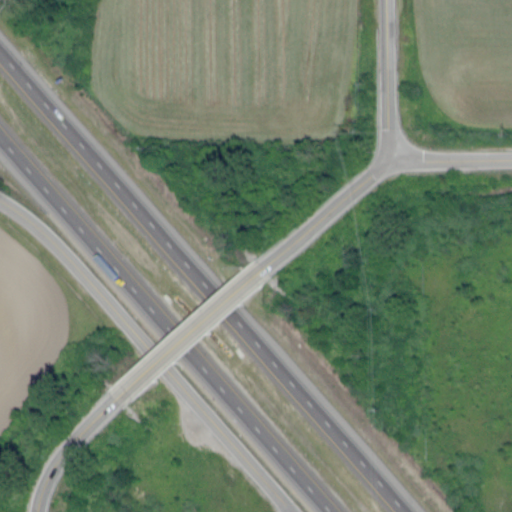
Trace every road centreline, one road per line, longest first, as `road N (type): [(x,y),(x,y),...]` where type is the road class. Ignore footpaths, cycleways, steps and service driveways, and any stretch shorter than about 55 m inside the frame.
road 1 (motorway): [(410,511),(0,47)]
road 2 (motorway): [(0,132),(335,511)]
road 3 (tertiary): [(295,511),(36,227),(0,200)]
road 4 (tertiary): [(391,0),(394,157),(376,172)]
road 5 (tertiary): [(262,273),(133,387)]
road 6 (tertiary): [(133,387),(70,448),(41,511)]
road 7 (tertiary): [(376,172),(262,273)]
